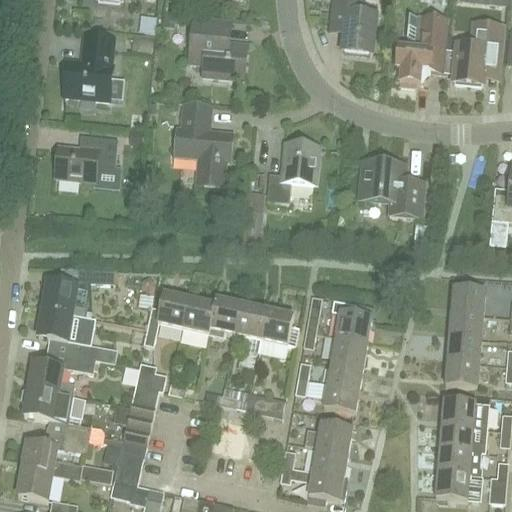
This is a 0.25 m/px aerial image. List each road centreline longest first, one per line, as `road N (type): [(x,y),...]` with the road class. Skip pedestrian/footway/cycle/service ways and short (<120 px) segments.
road 1 (residential): [(286,0),(303,66),(351,114),(423,134),(511,131)]
road 2 (residential): [(12,249),(46,0)]
road 3 (residential): [(283,511),(165,485),(179,418)]
